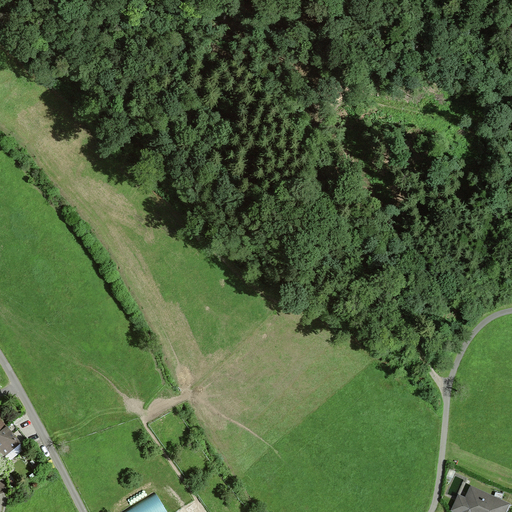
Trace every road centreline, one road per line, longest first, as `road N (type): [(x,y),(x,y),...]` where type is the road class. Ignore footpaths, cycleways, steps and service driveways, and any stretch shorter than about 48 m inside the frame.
road 1 (track): [(142,0),(253,77),(299,123),(415,311),(440,388)]
road 2 (residential): [(83,511),(0,357)]
